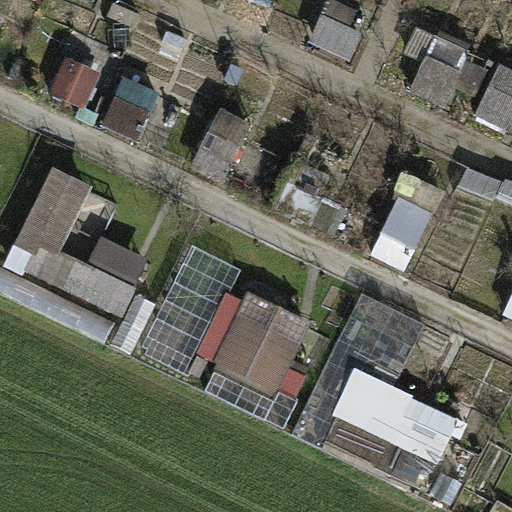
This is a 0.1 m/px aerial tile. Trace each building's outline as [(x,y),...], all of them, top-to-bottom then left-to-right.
[(485,117),(511,127),(511,71),(504,68),(485,117)] [(235,173),(251,125),(228,117),(212,165),(235,173)] [(406,180),(388,260),(425,268),(443,188),(406,180)] [(156,270),(86,235),(101,205),(50,181),(22,237),(34,243),(25,262),(40,269),(30,288),(124,334),(156,270)] [(334,347),(254,307),(249,316),(232,308),(204,363),(220,371),(217,378),(298,419),(334,347)] [(461,433),(364,384),(327,459),(424,507),(461,433)]
